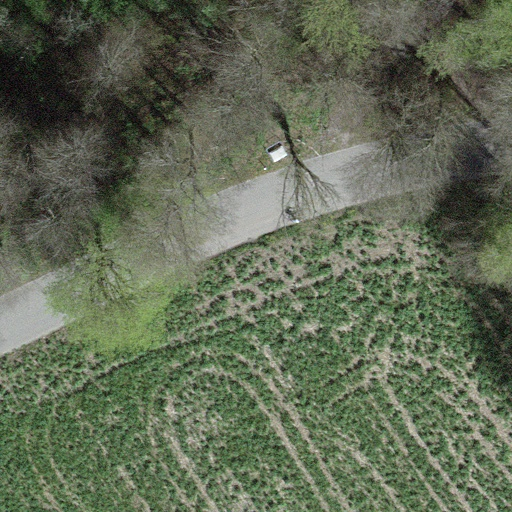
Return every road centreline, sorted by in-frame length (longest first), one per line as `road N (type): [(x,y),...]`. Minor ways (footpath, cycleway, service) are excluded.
road 1 (unclassified): [(0,332),(226,221),(441,152),(511,139)]
road 2 (track): [(503,0),(441,152)]
